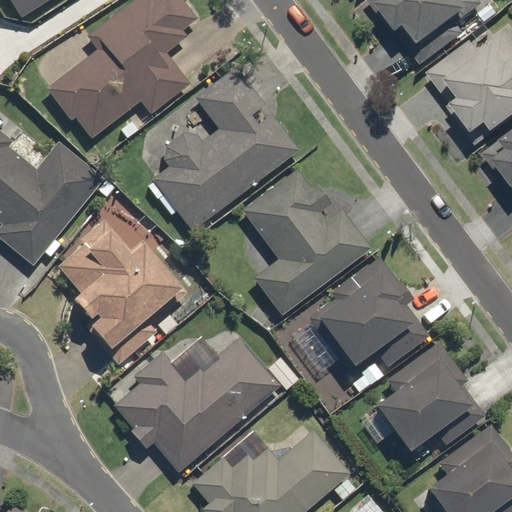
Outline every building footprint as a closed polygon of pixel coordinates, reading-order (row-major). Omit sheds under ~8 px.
[(1,0),(16,22),(49,0),(1,0)] [(92,52),(40,92),(65,124),(70,121),(87,143),(136,105),(146,118),(186,88),(161,55),(183,39),(179,33),(193,23),(175,0),(131,0),(81,38),(92,52)] [(475,0),(363,0),(418,70),(467,33),(461,25),(482,8),(475,0)] [(467,43),(422,77),(476,148),(511,121),(511,46),(501,33),(474,53),(467,43)] [(295,153),(231,68),(189,100),(214,132),(197,144),(192,137),(178,136),(161,149),(158,163),(163,170),(147,182),(186,234),(295,153)] [(511,131),(479,156),(511,199),(511,131)] [(0,246),(28,269),(101,181),(54,143),(31,171),(4,149),(8,143),(0,136),(0,246)] [(246,281),(274,320),(367,252),(336,211),(321,222),(316,216),(329,206),(314,185),(307,190),(293,172),(236,214),(272,262),(246,281)] [(59,307),(111,370),(154,335),(146,326),(183,297),(139,243),(126,254),(100,221),(74,242),(77,246),(49,269),(72,297),(59,307)] [(423,326),(375,259),(325,295),(329,301),(303,320),(346,380),(423,326)] [(178,483),(296,382),(277,360),(263,372),(234,339),(212,358),(196,339),(166,365),(157,354),(128,379),(134,386),(108,408),(128,432),(123,436),(138,454),(147,447),(178,483)] [(390,394),(365,412),(398,458),(431,434),(442,449),(483,420),(460,388),(465,384),(435,343),(381,381),(390,394)] [(511,511),(511,463),(486,427),(433,465),(441,477),(417,494),(429,511),(511,511)] [(197,511),(304,511),(328,492),(338,504),(353,491),(343,479),(347,475),(309,431),(274,461),(249,432),(186,487),(203,507),(197,511)] [(376,511),(364,496),(343,511),(376,511)]
